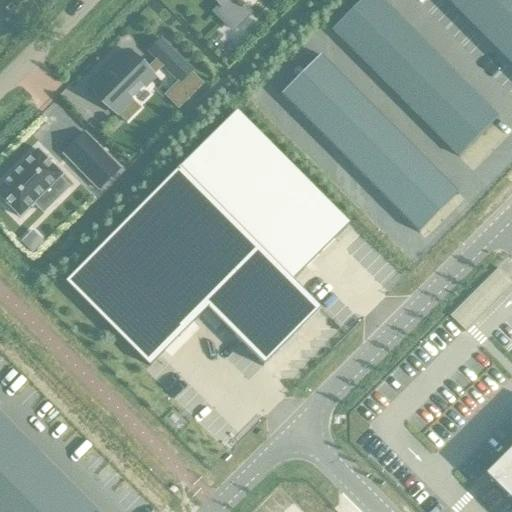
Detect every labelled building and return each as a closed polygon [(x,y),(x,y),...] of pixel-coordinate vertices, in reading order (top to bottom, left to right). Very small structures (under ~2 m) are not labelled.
[(211,0),(212,1),(213,0),(220,8),(215,13),(221,20),(232,31),(238,25),(248,14),(243,9),(244,7),(241,4),(239,5),(234,0),(211,0)] [(379,0),(362,0),(331,31),(458,158),(498,118),(379,0)] [(511,0),(442,0),(511,69),(511,0)] [(129,54),(93,90),(117,114),(131,99),(162,67),(178,83),(165,96),(178,109),(196,91),(184,79),(191,73),(192,72),(161,40),(148,53),(156,61),(146,71),(129,54)] [(320,56),(280,96),(417,233),(457,193),(320,56)] [(179,169),(65,283),(150,367),(206,311),(234,339),(263,368),(320,311),(319,310),(292,282),(348,226),(235,112),(190,158),(193,160),(182,172),(179,169)] [(118,170),(83,135),(62,155),(97,191),(118,170)] [(0,198),(18,217),(19,219),(21,217),(33,205),(46,191),(56,201),(68,188),(59,179),(60,177),(61,178),(62,176),(61,174),(60,175),(38,152),(39,152),(37,151),(35,152),(36,152),(0,187),(0,198)] [(31,254),(42,243),(31,232),(20,243),(31,254)] [(511,282),(498,269),(451,316),(466,331),(511,285),(511,282)] [(0,420),(0,443),(11,432),(0,420)] [(11,432),(0,443),(0,475),(28,448),(11,432)] [(28,448),(0,475),(0,488),(10,498),(44,464),(28,448)] [(511,459),(487,485),(511,509),(511,459)] [(44,464),(10,498),(23,511),(28,511),(60,481),(44,464)] [(60,481),(28,511),(61,511),(76,497),(60,481)] [(0,488),(0,508),(10,498),(0,488)] [(91,511),(76,497),(61,511),(91,511)] [(23,511),(10,498),(0,508),(0,511),(23,511)]
